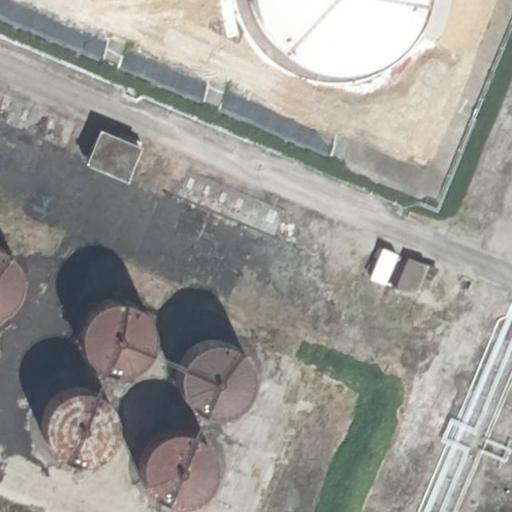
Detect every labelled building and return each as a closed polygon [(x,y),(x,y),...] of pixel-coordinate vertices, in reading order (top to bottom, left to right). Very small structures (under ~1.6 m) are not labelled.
[(378,72),(407,52),(426,23),(430,0),(254,0),(261,27),(282,55),(307,72),(345,79),(378,72)] [(88,163),(131,178),(144,141),(101,126),(88,163)] [(0,312),(4,311),(16,304),(26,291),(29,277),(27,261),(19,247),(7,238),(0,236),(0,312)] [(386,247),(375,276),(386,280),(396,251),(386,247)] [(409,255),(399,284),(418,291),(428,262),(409,255)] [(105,295),(93,304),(85,315),(81,333),(84,347),(93,360),(106,368),(121,371),(136,369),(148,361),(157,348),(161,334),(159,318),(151,305),(139,296),(122,292),(105,295)] [(205,339),(193,347),(185,359),(181,376),(184,390),(193,403),(206,412),(221,415),(236,412),(248,404),(258,392),(261,377),(259,362),(251,348),(239,339),(222,335),(205,339)] [(69,385),(57,394),(49,405),(46,423),(49,437),(58,450),(71,458),(85,461),(100,459),(113,451),(122,438),(126,424),(124,408),(115,395),(103,386),(86,382),(69,385)] [(167,428),(155,436),(147,448),(144,465),(147,479),(156,492),(169,501),(183,504),(198,501),(211,493),(220,481),(224,466),(221,451),(213,437),(201,428),(184,424),(167,428)]
